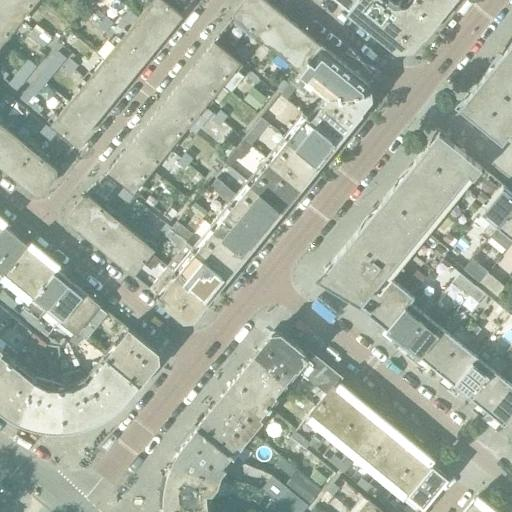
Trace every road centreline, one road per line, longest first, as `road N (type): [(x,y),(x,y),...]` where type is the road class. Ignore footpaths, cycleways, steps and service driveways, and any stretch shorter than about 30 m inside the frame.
road 1 (residential): [(219,0),(40,224)]
road 2 (residential): [(483,458),(266,281)]
road 3 (residential): [(266,281),(417,95)]
road 4 (residential): [(40,224),(202,360)]
road 5 (residential): [(72,511),(202,360)]
road 6 (residential): [(297,0),(417,95)]
road 7 (residential): [(417,95),(496,0)]
